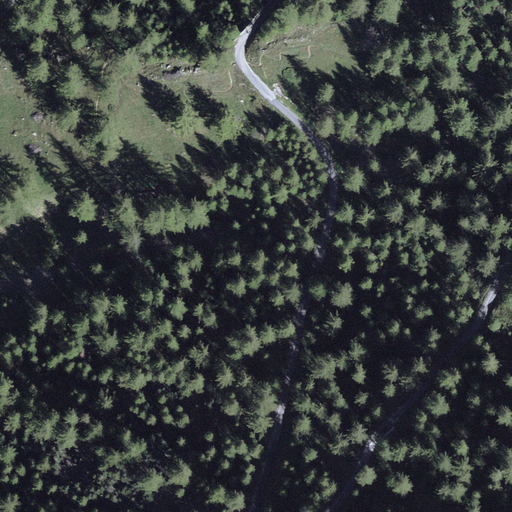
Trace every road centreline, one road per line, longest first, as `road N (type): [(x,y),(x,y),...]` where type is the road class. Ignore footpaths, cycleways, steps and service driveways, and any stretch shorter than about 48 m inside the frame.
road 1 (track): [(254,511),(333,191),(321,144),(242,62),(246,34),(275,0)]
road 2 (track): [(511,256),(468,337),(387,424),(327,511)]
